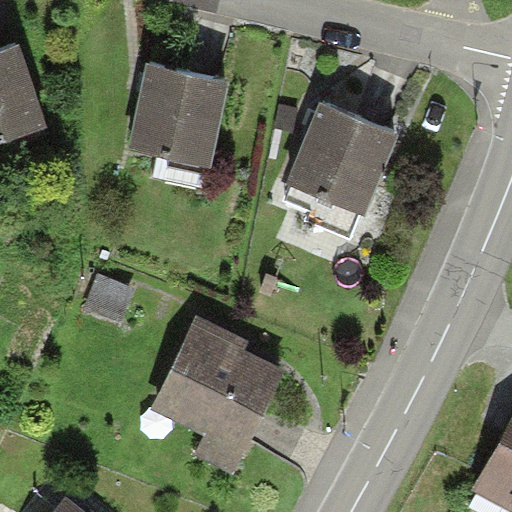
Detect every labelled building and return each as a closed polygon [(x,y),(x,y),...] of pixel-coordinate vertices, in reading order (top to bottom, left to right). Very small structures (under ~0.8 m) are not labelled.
[(17,30),(0,35),(0,128),(47,111),(17,30)] [(149,51),(132,137),(162,142),(157,168),(203,177),(225,65),(149,51)] [(288,190),(313,201),(309,209),(349,225),(393,118),(322,89),(289,168),(296,171),(288,190)] [(274,252),(267,271),(288,279),(296,261),(274,252)] [(101,269),(89,299),(119,311),(131,280),(101,269)] [(197,306),(153,396),(204,421),(192,446),(229,464),(282,356),(244,338),(247,330),(197,306)] [(511,511),(511,406),(468,494),(503,511),(511,511)] [(67,487),(46,511),(97,511),(67,487)]
